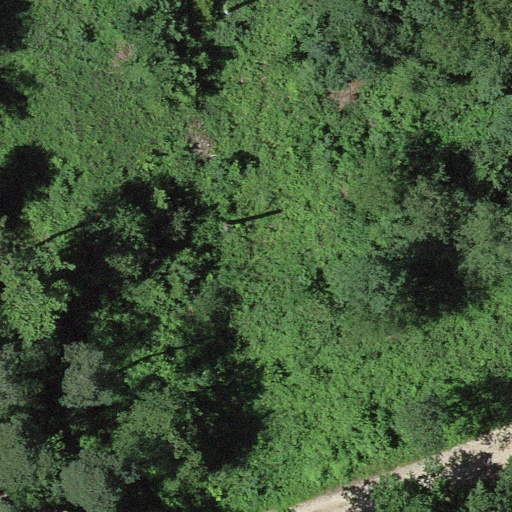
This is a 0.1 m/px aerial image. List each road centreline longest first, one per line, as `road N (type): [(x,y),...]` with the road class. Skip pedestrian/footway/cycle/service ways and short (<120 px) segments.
road 1 (track): [(338,511),(511,442)]
road 2 (track): [(0,497),(145,511)]
